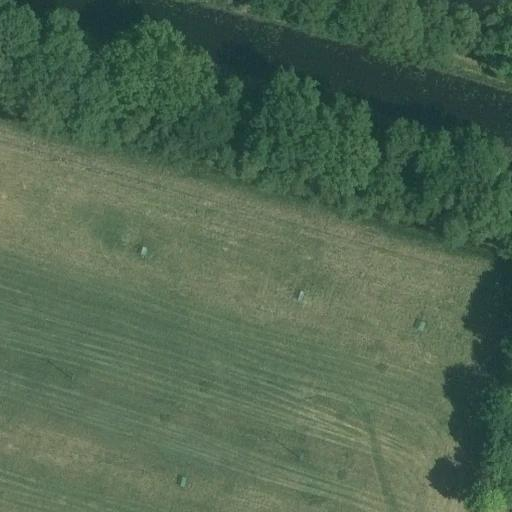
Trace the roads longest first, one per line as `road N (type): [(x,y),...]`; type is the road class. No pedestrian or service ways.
road 1 (unclassified): [(0,47),(511,190)]
road 2 (unclassified): [(283,0),(511,65)]
